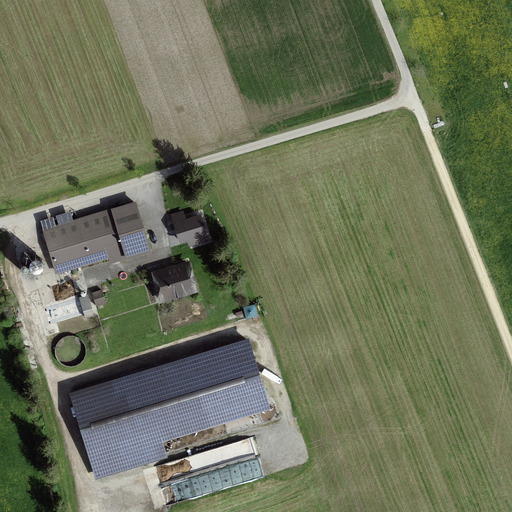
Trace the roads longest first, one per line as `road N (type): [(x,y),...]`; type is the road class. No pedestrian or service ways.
road 1 (unclassified): [(374,0),(411,97),(0,222)]
road 2 (track): [(411,97),(511,356)]
road 3 (unknown): [(12,218),(9,264),(43,363)]
